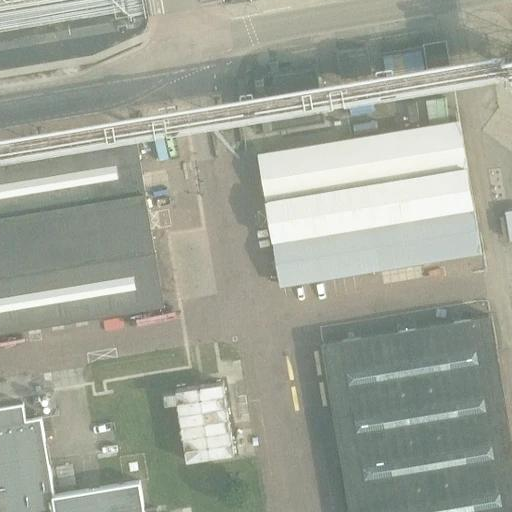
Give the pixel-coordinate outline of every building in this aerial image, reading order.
[(430,68),(452,65),(448,40),(425,45),(430,68)] [(337,56),(340,76),(370,72),(367,52),(337,56)] [(249,81),(256,127),(339,114),(331,68),(249,81)] [(278,286),(477,254),(480,253),(458,121),(257,153),(278,286)] [(0,332),(164,305),(135,134),(0,157),(0,332)] [(348,511),(511,511),(511,445),(490,314),(320,342),(348,511)] [(197,382),(176,385),(187,459),(235,452),(224,380),(197,384),(197,382)] [(144,511),(139,480),(104,486),(54,495),(41,418),(26,419),(23,403),(0,407),(0,511),(144,511)]
